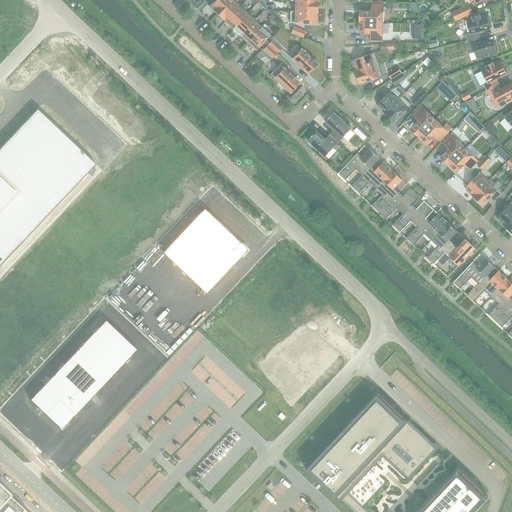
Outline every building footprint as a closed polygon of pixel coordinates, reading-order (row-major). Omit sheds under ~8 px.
[(214,0),(209,6),(217,14),(230,0),(214,0)] [(232,0),(230,0),(217,14),(225,21),(239,6),(232,0)] [(295,0),(295,11),(316,12),(316,1),(295,0)] [(359,10),(359,22),(383,23),(383,4),(371,4),(371,11),(359,10)] [(239,6),(225,21),(232,28),(246,13),(239,6)] [(469,7),(453,14),(455,20),(472,12),(469,7)] [(316,12),(295,11),(290,11),(290,22),(302,23),(307,23),(315,23),(315,19),(316,19),(316,12)] [(246,13),(232,28),(239,35),(254,20),(246,13)] [(469,32),(465,33),(467,40),(480,37),(479,31),(485,29),(491,27),(490,24),(488,14),(480,16),(479,14),(472,16),(472,18),(466,19),(469,32)] [(254,20),(239,35),(247,42),(261,27),(254,20)] [(383,23),(359,22),(359,33),(370,34),(370,41),(382,41),(383,23)] [(290,32),(302,37),(305,31),(293,26),(290,32)] [(261,27),(247,42),(255,50),(270,35),(261,27)] [(480,37),(467,40),(470,53),(475,52),(476,59),(498,53),(495,43),(495,40),(489,41),(482,43),(480,37)] [(281,48),(272,39),(267,44),(277,53),(281,48)] [(267,44),(263,49),(272,58),(277,53),(267,44)] [(300,49),(292,58),(307,73),(312,68),(313,68),(317,64),(313,60),(312,60),(300,49)] [(355,71),(355,72),(378,64),(375,52),(352,60),(353,62),(352,62),(354,69),(355,69),(356,71),(355,71)] [(486,67),(481,70),(487,82),(483,84),(486,90),(498,83),(495,78),(501,75),(507,72),(506,69),(500,59),(493,63),(492,62),(485,66),(486,67)] [(270,74),(279,81),(278,83),(284,88),(285,87),(290,92),(298,83),(293,77),(288,73),(279,64),(270,74)] [(378,64),(355,72),(358,82),(359,81),(360,83),(382,76),(378,64)] [(387,74),(391,79),(402,73),(398,67),(387,74)] [(402,73),(391,79),(394,85),(405,78),(402,73)] [(498,83),(486,90),(492,101),(496,99),(500,106),(511,99),(511,83),(507,86),(501,89),(498,83)] [(391,90),(377,105),(378,106),(378,107),(383,112),(384,111),(385,113),(385,114),(400,98),(399,98),(402,95),(402,96),(405,92),(398,86),(391,90)] [(428,96),(422,90),(412,101),(418,106),(428,96)] [(400,98),(385,114),(393,121),(393,120),(395,122),(411,104),(402,96),(400,98)] [(430,97),(425,103),(428,106),(433,101),(430,97)] [(421,106),(413,115),(418,120),(410,129),(418,137),(435,119),(421,106)] [(0,264),(95,164),(37,108),(0,146),(0,264)] [(334,130),(329,134),(338,142),(351,128),(334,112),(325,121),(334,130)] [(435,119),(418,137),(427,145),(435,136),(440,141),(448,132),(435,119)] [(338,142),(329,134),(325,139),(316,131),(307,140),(325,156),(338,142)] [(440,157),(448,165),(465,147),(451,135),(443,143),(448,148),(440,157)] [(465,147),(448,165),(457,173),(465,164),(470,169),(478,160),(465,147)] [(361,157),(357,153),(337,174),(344,180),(356,169),(362,175),(363,175),(371,166),(379,158),(369,149),(361,157)] [(482,169),(491,160),(486,156),(477,165),(482,169)] [(363,175),(362,175),(351,186),(358,193),(369,182),(376,188),(392,171),(383,162),(375,170),(371,166),(363,175)] [(392,171),(376,188),(383,194),(372,206),(379,213),(398,192),(394,188),(402,179),(392,171)] [(473,196),(473,197),(488,181),(479,173),(465,188),(467,189),(466,190),(471,195),(472,194),(473,196)] [(488,181),(473,197),(481,204),(481,203),(483,205),(502,184),(498,180),(494,184),(489,179),(488,181)] [(398,192),(379,213),(386,219),(397,207),(403,213),(404,214),(412,205),(420,197),(413,190),(409,193),(407,191),(403,196),(398,192)] [(505,227),(511,219),(511,201),(497,218),(498,219),(498,220),(503,225),(504,224),(505,226),(505,227)] [(403,213),(392,225),(399,232),(410,220),(417,226),(417,227),(426,218),(434,210),(426,202),(423,206),(421,204),(416,209),(412,205),(404,214),(403,213)] [(203,207),(168,244),(213,286),(248,249),(203,207)] [(417,227),(417,226),(406,238),(413,245),(424,233),(431,239),(447,222),(438,213),(430,221),(426,218),(417,227)] [(447,222),(431,239),(438,246),(426,258),(434,264),(438,260),(445,253),(444,252),(453,243),(449,239),(457,231),(447,222)] [(445,253),(438,260),(443,264),(449,257),(458,265),(475,248),(465,239),(457,247),(453,243),(444,252),(445,253)] [(471,277),(477,283),(478,284),(486,274),(487,275),(494,267),(487,260),(484,263),(481,261),(477,266),(472,261),(453,282),(460,289),(471,277)] [(478,284),(477,283),(466,295),(474,302),(485,290),(491,297),(508,279),(501,272),(497,276),(495,274),(491,279),(487,275),(486,274),(478,284)] [(511,283),(508,279),(491,297),(498,303),(487,315),(494,321),(511,302),(511,298),(509,296),(511,293),(511,289),(511,288),(511,283)] [(511,302),(494,321),(501,328),(511,315),(511,302)] [(105,319),(30,399),(61,429),(137,349),(105,319)] [(377,393),(306,469),(320,482),(323,479),(325,481),(322,484),(339,500),(341,497),(356,511),(368,511),(363,507),(346,492),(388,447),(413,471),(436,448),(409,423),(406,426),(405,425),(408,421),(393,408),(390,411),(389,409),(392,406),(377,393)] [(473,511),(488,497),(458,468),(416,511),(473,511)] [(0,511),(28,511),(0,485),(0,511)]
